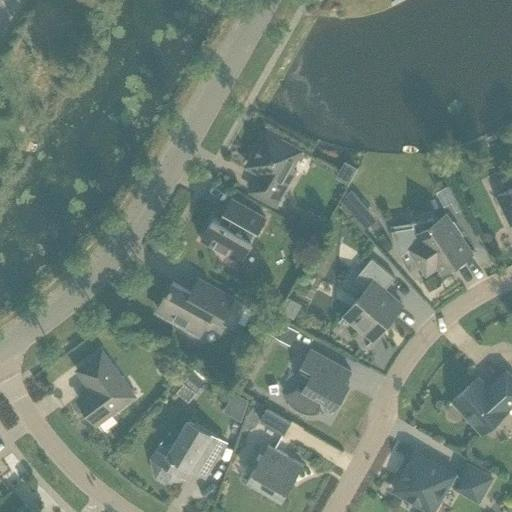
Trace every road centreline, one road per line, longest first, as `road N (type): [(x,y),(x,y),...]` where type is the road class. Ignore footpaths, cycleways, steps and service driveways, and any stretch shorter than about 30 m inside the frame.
road 1 (residential): [(0,349),(75,301),(136,230),(264,0)]
road 2 (residential): [(341,511),(395,381),(430,334),(511,281)]
road 3 (residential): [(120,511),(64,467),(0,367)]
